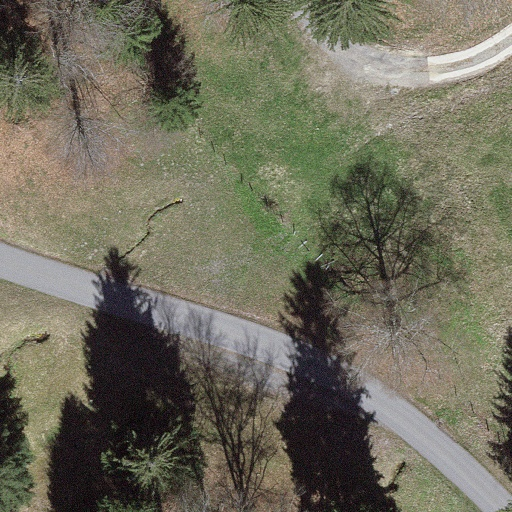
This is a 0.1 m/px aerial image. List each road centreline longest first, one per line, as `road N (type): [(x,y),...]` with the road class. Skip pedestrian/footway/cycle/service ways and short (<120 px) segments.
road 1 (track): [(0,271),(364,399),(484,511)]
road 2 (track): [(252,0),(413,81),(511,21)]
